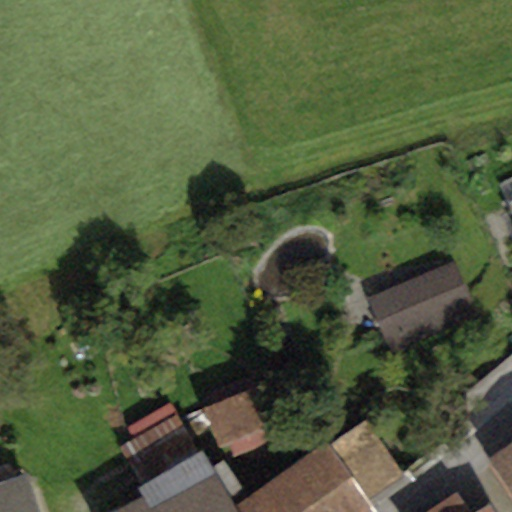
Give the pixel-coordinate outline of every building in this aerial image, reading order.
[(458,250),(370,286),(391,337),(479,301),(458,250)] [(276,386),(210,409),(228,460),(294,437),(276,386)] [(374,511),(331,450),(244,511),(374,511)] [(511,460),(499,469),(511,488),(511,460)] [(236,511),(209,467),(134,511),(236,511)] [(47,511),(39,481),(0,491),(0,511),(47,511)]
